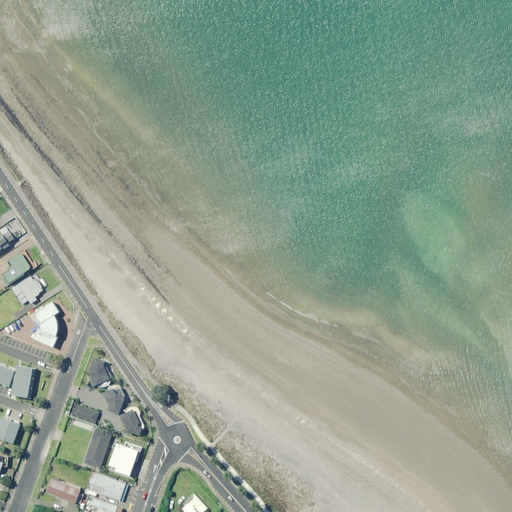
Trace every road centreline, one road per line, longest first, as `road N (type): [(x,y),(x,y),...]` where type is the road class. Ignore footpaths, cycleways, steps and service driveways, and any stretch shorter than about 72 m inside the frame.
road 1 (residential): [(15,511),(89,312)]
road 2 (secondary): [(0,176),(89,312)]
